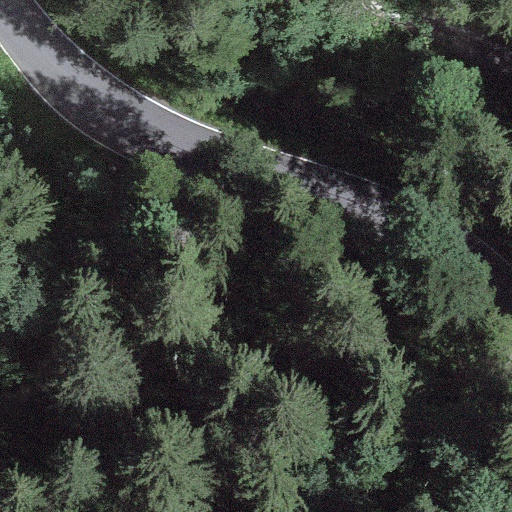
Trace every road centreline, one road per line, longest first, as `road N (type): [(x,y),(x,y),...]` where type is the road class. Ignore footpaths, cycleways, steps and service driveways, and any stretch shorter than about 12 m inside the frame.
road 1 (tertiary): [(2,0),(67,85),(101,112),(181,149),(376,210),(435,240),(511,304)]
road 2 (track): [(354,0),(511,70)]
